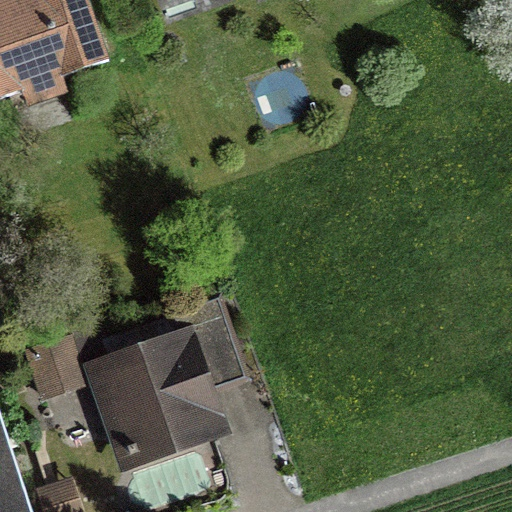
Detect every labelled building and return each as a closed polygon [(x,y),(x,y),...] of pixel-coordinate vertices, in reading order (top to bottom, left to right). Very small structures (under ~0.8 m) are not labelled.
[(110,66),(87,0),(0,0),(0,103),(23,96),(28,112),(70,98),(64,81),(110,66)] [(121,476),(234,438),(219,394),(250,383),(223,300),(151,324),(158,343),(85,367),(121,476)] [(22,346),(41,404),(87,389),(78,362),(81,361),(71,330),(22,346)] [(0,511),(32,511),(0,414),(0,511)] [(82,511),(72,479),(37,491),(43,511),(82,511)]
